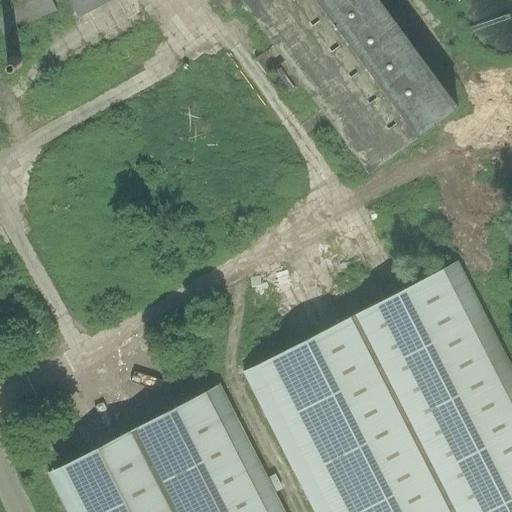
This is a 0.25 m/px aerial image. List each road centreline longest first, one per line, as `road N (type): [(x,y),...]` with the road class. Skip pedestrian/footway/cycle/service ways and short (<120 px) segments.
road 1 (unknown): [(81,348),(261,241),(318,195),(313,162),(197,30)]
road 2 (unknown): [(81,348),(5,222),(5,167),(18,142),(197,30)]
